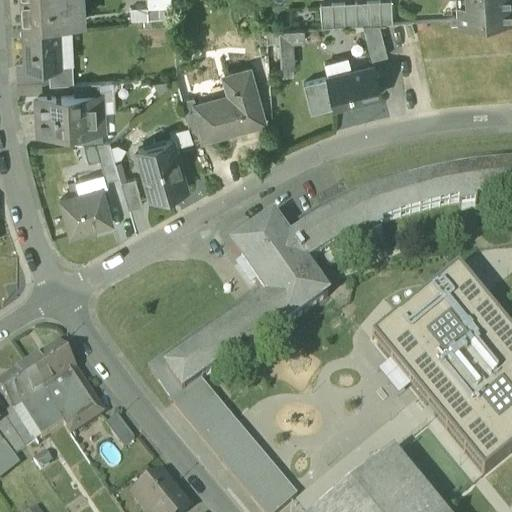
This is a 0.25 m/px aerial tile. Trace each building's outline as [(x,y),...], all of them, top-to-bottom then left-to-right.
[(78,0),(22,0),(24,25),(56,23),(80,22),(78,0)] [(391,0),(373,0),(320,3),(321,26),(393,22),(391,0)] [(511,0),(456,0),(458,18),(511,15),(511,0)] [(56,23),(24,25),(26,64),(48,63),(58,63),(58,62),(56,23)] [(379,23),(363,24),(371,59),(387,54),(379,23)] [(303,28),(278,29),(280,64),(281,64),(293,63),(292,41),(304,40),(303,28)] [(73,61),(58,62),(58,63),(48,63),(49,82),(73,81),(73,61)] [(293,63),(281,64),(282,76),(294,75),(293,63)] [(374,64),(326,76),(333,106),(380,94),(374,64)] [(196,103),(195,103),(204,134),(205,138),(264,121),(249,68),(224,75),(229,94),(196,103)] [(326,76),(303,82),(310,112),(333,106),(326,76)] [(100,80),(73,81),(74,93),(101,92),(100,80)] [(74,93),(37,95),(39,131),(76,129),(102,128),(101,92),(74,93)] [(193,95),(181,98),(192,137),(204,134),(195,103),(196,103),(193,95)] [(102,128),(76,129),(76,142),(96,141),(103,140),(102,128)] [(172,138),(137,147),(150,194),(184,185),(172,138)] [(120,175),(110,140),(103,140),(96,141),(107,179),(120,175)] [(511,159),(490,161),(458,165),(430,170),(408,175),(419,215),(457,205),(458,209),(476,206),(476,202),(511,200),(511,159)] [(393,180),(377,185),(362,191),(349,197),(336,203),(324,209),(313,215),(301,222),(282,235),(272,221),(229,251),(258,292),(147,370),(171,404),(200,384),(235,360),(237,363),(251,354),(248,350),(282,326),(284,330),(327,300),(306,269),(325,257),(341,247),(364,236),(366,239),(381,232),(381,229),(399,222),(419,215),(408,175),(393,180)] [(135,177),(122,181),(129,207),(142,203),(135,177)] [(102,186),(61,197),(71,233),(112,221),(102,186)] [(511,336),(460,272),(373,342),(484,479),(511,455),(511,336)] [(56,348),(28,369),(44,394),(74,373),(56,348)] [(28,369),(0,386),(0,394),(12,414),(21,409),(44,394),(28,369)] [(74,373),(44,394),(64,427),(71,437),(102,417),(74,373)] [(200,384),(171,404),(262,511),(280,511),(297,498),(200,384)] [(64,427),(44,394),(21,409),(41,442),(64,427)] [(133,443),(117,419),(106,427),(122,450),(133,443)] [(0,483),(19,469),(0,445),(0,483)] [(437,511),(391,457),(322,511),(437,511)] [(186,511),(160,479),(145,491),(153,501),(142,509),(143,511),(186,511)]
